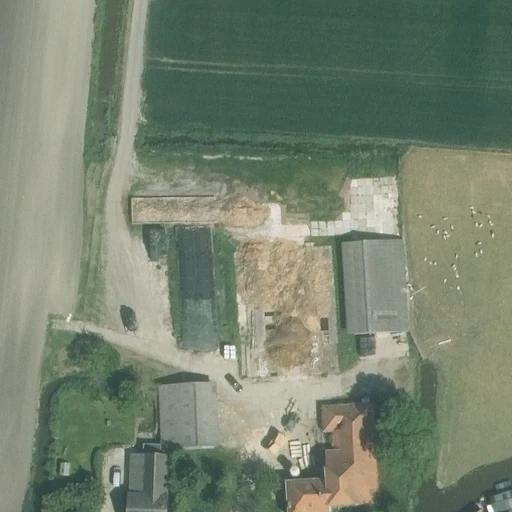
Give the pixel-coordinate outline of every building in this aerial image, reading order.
[(410,334),(404,242),(343,246),(348,337),(410,334)] [(184,470),(215,469),(211,385),(159,387),(162,447),(162,451),(169,451),(183,450),(184,470)] [(303,486),(289,486),(290,511),(330,511),(331,511),(379,508),(373,406),(323,409),(325,434),(333,433),(334,453),(325,454),(326,484),(314,484),(314,481),(302,481),(303,486)] [(247,433),(251,414),(231,411),(227,429),(247,433)] [(130,495),(129,511),(167,511),(169,451),(162,451),(162,447),(144,447),(144,457),(143,495),(130,495)] [(503,511),(511,509),(511,493),(490,500),(494,511),(503,511)]
